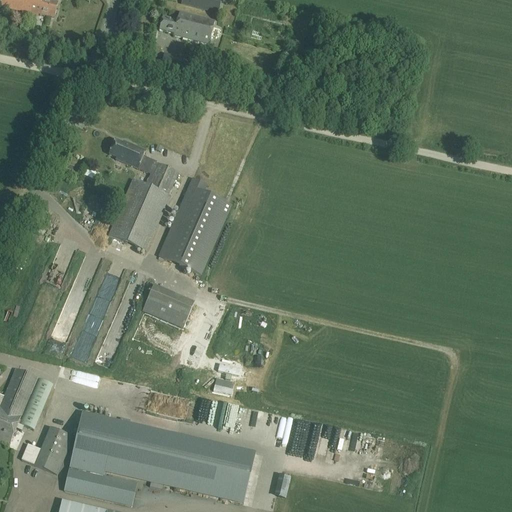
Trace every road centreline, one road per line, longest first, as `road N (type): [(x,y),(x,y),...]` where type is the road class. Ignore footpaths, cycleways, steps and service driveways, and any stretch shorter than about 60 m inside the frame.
road 1 (track): [(0,56),(511,172)]
road 2 (unclassified): [(0,266),(114,0)]
